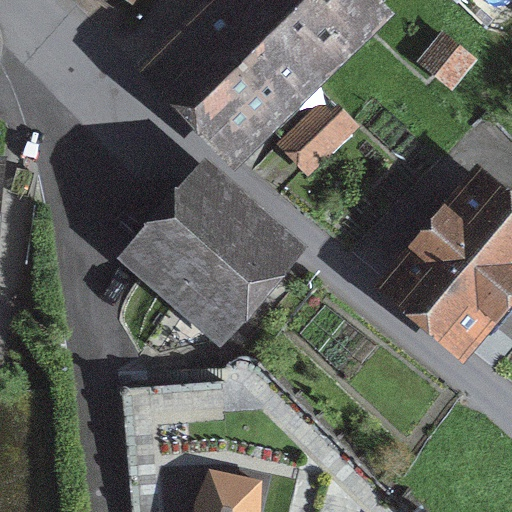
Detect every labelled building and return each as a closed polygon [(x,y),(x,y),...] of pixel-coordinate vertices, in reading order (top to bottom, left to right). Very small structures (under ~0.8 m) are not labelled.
[(227,0),(224,3),(307,88),(378,18),(360,0),(227,0)] [(511,0),(439,0),(480,46),(511,17),(511,0)] [(153,73),(236,157),(307,88),(224,3),(153,73)] [(309,178),(361,129),(333,99),(281,148),(309,178)] [(463,349),(511,289),(511,215),(475,186),(389,289),(463,349)] [(138,261),(226,335),(288,261),(200,188),(138,261)]
